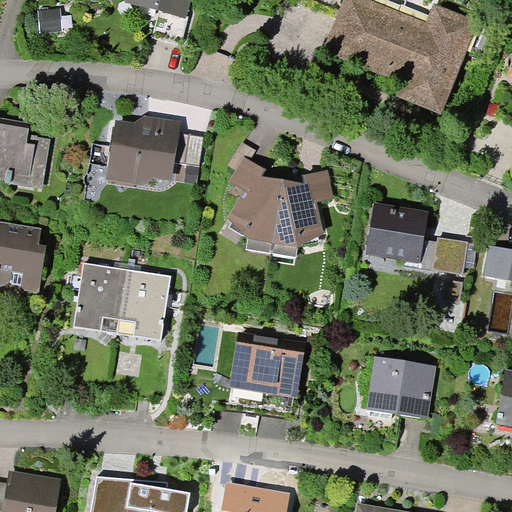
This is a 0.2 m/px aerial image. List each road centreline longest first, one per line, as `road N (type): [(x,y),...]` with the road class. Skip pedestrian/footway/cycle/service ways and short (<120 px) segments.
road 1 (residential): [(511,206),(240,103),(92,76),(0,74)]
road 2 (residential): [(0,435),(242,449),(511,493)]
